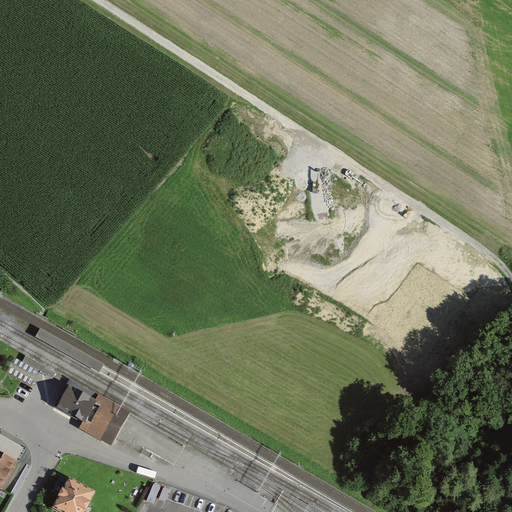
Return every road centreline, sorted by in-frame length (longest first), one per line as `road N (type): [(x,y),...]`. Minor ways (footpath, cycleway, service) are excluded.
road 1 (track): [(511,279),(445,223),(99,0)]
road 2 (unclassified): [(49,433),(249,511)]
